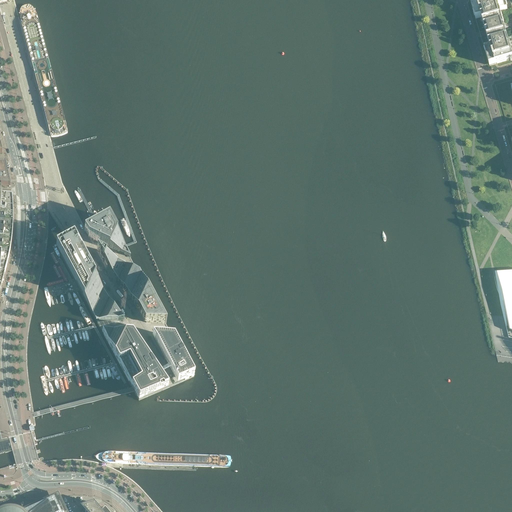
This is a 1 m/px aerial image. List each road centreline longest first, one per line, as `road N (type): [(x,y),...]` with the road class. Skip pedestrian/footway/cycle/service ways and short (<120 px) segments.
road 1 (residential): [(39,195),(55,197),(168,375)]
road 2 (primary): [(38,474),(12,404),(11,318)]
road 3 (primary): [(11,318),(26,262),(29,194)]
road 4 (primary): [(21,192),(20,245),(3,316)]
road 5 (primary): [(29,194),(0,76)]
